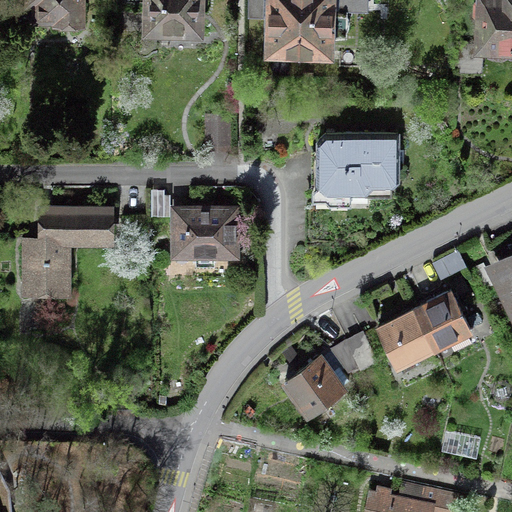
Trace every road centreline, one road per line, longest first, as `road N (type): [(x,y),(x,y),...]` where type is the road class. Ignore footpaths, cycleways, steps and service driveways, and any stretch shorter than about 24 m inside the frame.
road 1 (residential): [(277,319),(278,206),(250,173),(31,177)]
road 2 (residential): [(277,319),(511,194)]
road 3 (residential): [(188,438),(131,422),(0,422)]
road 4 (residential): [(188,438),(239,353),(277,319)]
